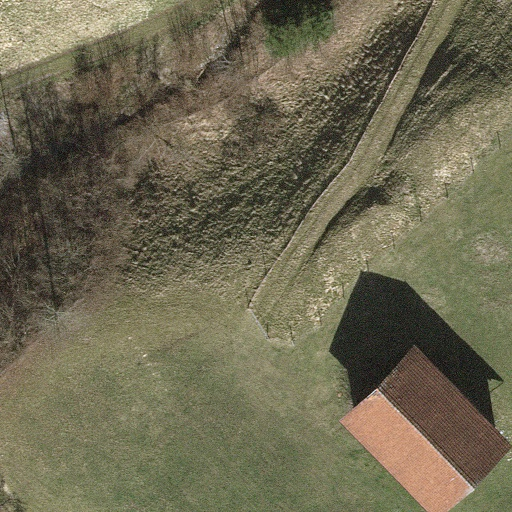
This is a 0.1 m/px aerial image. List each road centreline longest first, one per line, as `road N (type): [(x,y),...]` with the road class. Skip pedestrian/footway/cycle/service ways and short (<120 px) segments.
road 1 (track): [(458,0),(301,259),(285,359)]
road 2 (track): [(0,95),(213,0)]
